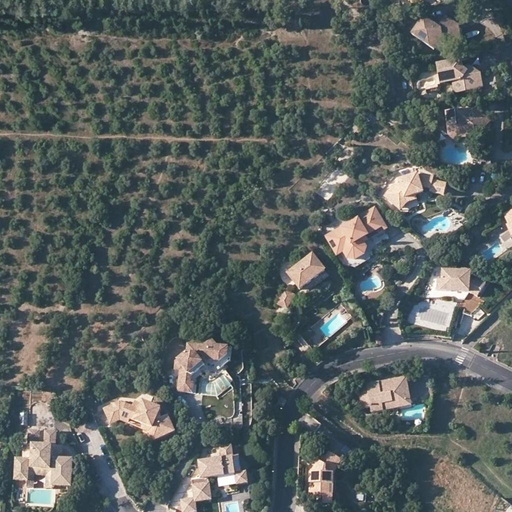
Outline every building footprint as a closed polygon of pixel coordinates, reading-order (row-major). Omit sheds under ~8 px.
[(431,39),(444,49),(450,47),(455,41),(454,33),(460,27),(446,18),(438,29),(424,18),(412,34),(426,45),(431,39)] [(462,45),(460,27),(454,33),(455,41),(450,47),(462,45)] [(434,51),(444,49),(431,39),(426,45),(434,51)] [(477,80),(481,75),(470,68),(467,71),(463,69),(458,70),(456,62),(437,66),(442,96),(479,89),(477,80)] [(448,134),(458,134),(458,128),(473,127),(474,132),(484,131),(482,114),(474,114),(473,109),(446,112),(448,134)] [(492,122),(482,114),(484,131),(492,122)] [(491,152),(476,155),(479,168),(493,165),(491,152)] [(382,196),(396,208),(404,199),(414,196),(413,191),(420,188),(422,188),(429,190),(428,193),(443,197),(446,186),(432,182),(433,179),(422,176),(417,177),(416,175),(398,180),(399,184),(391,186),(382,196)] [(415,200),(414,196),(404,199),(396,208),(399,211),(406,203),(415,200)] [(341,225),(325,235),(340,258),(344,256),(349,264),(358,266),(367,260),(368,252),(366,248),(390,232),(373,207),(342,227),(341,225)] [(511,210),(503,214),(508,226),(511,224),(511,210)] [(315,256),(289,275),(301,291),(327,272),(315,256)] [(436,279),(435,291),(456,292),(467,293),(476,298),(483,284),(474,279),(472,281),(468,281),(469,272),(441,270),(440,280),(436,279)] [(294,296),(284,291),(277,305),(287,310),(294,296)] [(321,330),(305,343),(313,352),(328,340),(327,338),(321,330)] [(182,370),(179,391),(194,394),(195,383),(192,382),(193,376),(201,370),(198,366),(199,362),(202,359),(204,360),(206,359),(210,356),(211,357),(217,358),(221,362),(229,356),(230,349),(219,347),(214,340),(206,347),(190,344),(189,353),(180,360),(183,364),(184,364),(186,367),(182,370)] [(234,349),(230,349),(229,356),(221,362),(224,367),(232,362),(234,349)] [(199,362),(198,366),(201,370),(206,366),(207,361),(221,362),(217,358),(211,357),(210,356),(206,359),(204,360),(202,359),(199,362)] [(176,369),(182,370),(186,367),(184,364),(183,364),(180,360),(177,361),(176,369)] [(367,389),(367,387),(358,388),(362,409),(370,407),(372,414),(384,411),(383,405),(411,400),(407,378),(379,383),(379,387),(367,389)] [(281,397),(276,406),(282,409),(286,400),(281,397)] [(412,407),(411,400),(383,405),(384,411),(412,407)] [(120,421),(121,421),(123,416),(130,419),(143,424),(153,428),(158,439),(176,432),(169,415),(162,418),(160,413),(162,409),(144,402),(142,405),(135,402),(133,408),(119,402),(104,410),(110,425),(120,421)] [(153,441),(158,439),(153,428),(143,424),(141,429),(149,432),(153,441)] [(54,470),(53,487),(72,488),(73,460),(63,460),(60,460),(60,454),(63,454),(63,447),(56,447),(57,433),(46,432),(45,446),(40,446),(40,432),(29,431),(29,447),(24,447),(24,460),(17,460),(16,481),(28,482),(29,469),(54,470)] [(201,480),(197,480),(198,485),(193,486),(195,502),(211,500),(208,479),(235,476),(233,459),(232,447),(221,449),(222,460),(199,463),(201,480)] [(328,487),(334,488),(335,477),(343,464),(330,456),(328,460),(323,458),(315,469),(319,471),(316,476),(311,476),(310,498),(324,499),(324,490),(328,487)] [(239,458),(233,459),(235,476),(237,487),(248,486),(246,475),(241,475),(239,458)] [(53,490),(53,487),(54,470),(29,469),(28,482),(28,489),(35,489),(35,476),(47,477),(46,490),(53,490)] [(332,507),(334,488),(328,487),(324,490),(324,499),(323,506),(332,507)] [(196,511),(195,502),(181,504),(182,511),(196,511)]
